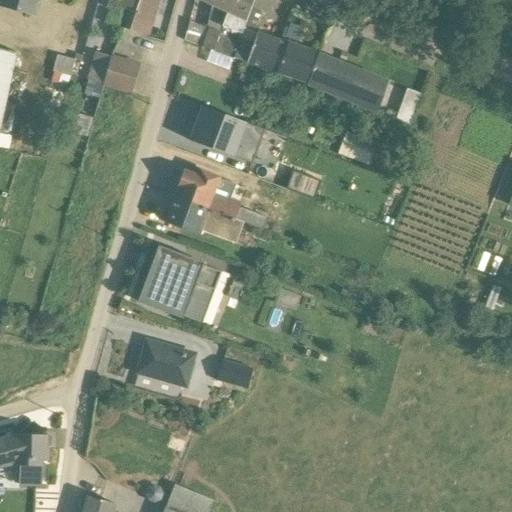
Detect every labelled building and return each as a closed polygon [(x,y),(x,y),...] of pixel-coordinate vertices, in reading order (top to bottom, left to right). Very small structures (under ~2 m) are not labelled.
[(39,0),(0,0),(0,8),(29,17),(35,17),(39,0)] [(108,0),(106,10),(118,14),(119,10),(133,14),(138,0),(108,0)] [(138,0),(133,14),(126,13),(122,29),(137,34),(145,34),(156,0),(138,0)] [(211,53),(229,0),(197,0),(212,7),(206,29),(188,23),(182,42),(200,48),(211,53)] [(251,0),(229,0),(211,53),(230,60),(251,0)] [(260,13),(249,9),(230,60),(272,76),(284,44),(253,32),(260,13)] [(315,55),(284,44),(272,76),(303,88),(315,55)] [(5,103),(15,55),(0,51),(0,133),(8,135),(15,106),(5,103)] [(108,58),(93,53),(82,93),(98,97),(108,58)] [(315,55),(303,88),(373,115),(385,83),(315,55)] [(66,85),(73,61),(55,56),(51,71),(52,72),(48,85),(62,89),(63,85),(66,85)] [(101,85),(128,94),(136,66),(108,58),(101,85)] [(260,77),(240,70),(236,82),(256,89),(260,77)] [(199,108),(187,141),(250,165),(263,131),(199,108)] [(76,115),(71,134),(85,138),(91,119),(76,115)] [(0,150),(5,151),(8,135),(0,133),(0,150)] [(373,145),(343,133),(335,155),(366,167),(373,145)] [(369,159),(367,164),(375,167),(374,169),(387,174),(394,151),(382,147),(377,161),(369,159)] [(241,223),(260,230),(265,218),(237,207),(238,204),(212,195),(217,179),(198,172),(196,177),(182,172),(173,197),(241,223)] [(238,232),(241,223),(173,197),(163,223),(199,237),(201,233),(233,245),(238,232)] [(189,299),(206,306),(219,275),(218,274),(197,266),(194,274),(178,268),(182,257),(159,248),(156,248),(144,278),(153,282),(143,306),(144,306),(181,321),(189,299)] [(276,303),(295,309),(300,293),(281,287),(276,303)] [(137,373),(186,387),(194,356),(145,342),(137,373)] [(250,370),(219,361),(214,381),(244,390),(250,370)] [(12,435),(0,438),(0,468),(11,465),(18,466),(18,485),(40,485),(41,462),(44,462),(45,436),(43,436),(43,430),(30,430),(29,435),(12,435)] [(206,511),(211,500),(172,485),(161,511),(111,511),(114,505),(112,503),(87,496),(82,511),(206,511)]
